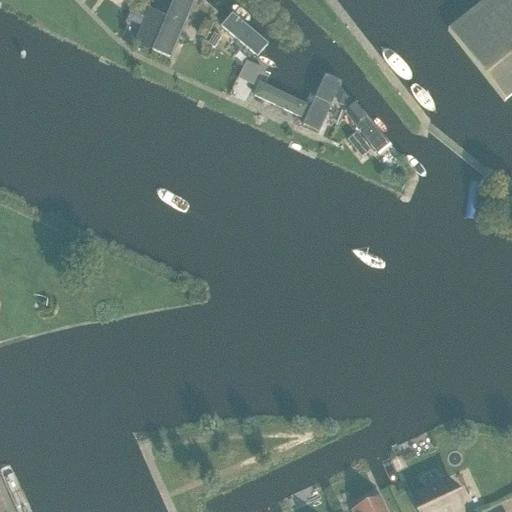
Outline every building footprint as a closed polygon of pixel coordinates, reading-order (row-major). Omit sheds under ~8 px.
[(196,2),(191,0),(173,0),(167,17),(153,52),(173,60),(196,2)] [(511,33),(511,0),(484,0),(446,30),(472,64),(511,33)] [(167,17),(148,10),(135,45),(153,52),(167,17)] [(275,50),(235,15),(223,28),(263,64),(275,50)] [(511,87),(511,33),(472,64),(498,98),(511,87)] [(326,78),(303,126),(314,131),(337,83),(326,78)] [(305,111),(258,89),(251,104),(299,126),(305,111)] [(353,97),(338,109),(337,114),(387,174),(403,157),(353,97)] [(441,485),(412,498),(418,511),(460,511),(457,496),(447,483),(441,485)] [(383,511),(382,509),(379,503),(366,507),(357,511),(383,511)]
